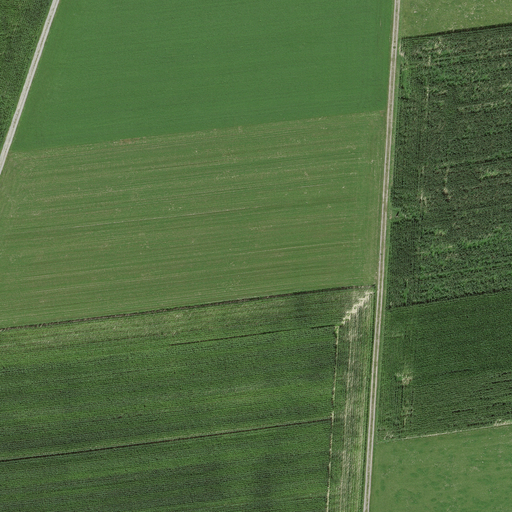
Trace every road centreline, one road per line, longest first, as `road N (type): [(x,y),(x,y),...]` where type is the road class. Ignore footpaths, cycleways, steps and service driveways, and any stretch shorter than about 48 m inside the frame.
road 1 (motorway): [(118,0),(511,329)]
road 2 (track): [(364,511),(396,0)]
road 3 (motorway): [(511,233),(232,0)]
road 4 (track): [(0,157),(53,0)]
